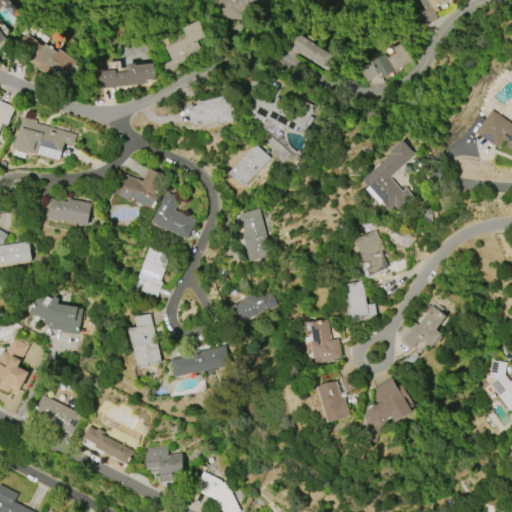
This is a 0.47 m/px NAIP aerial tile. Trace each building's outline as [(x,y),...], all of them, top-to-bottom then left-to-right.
[(264,0),(267,9),(247,13),(248,17),(221,22),(217,0),(264,0)] [(438,19),(424,26),(416,11),(424,7),(419,0),(448,0),(432,9),(438,19)] [(182,29),(198,21),(206,36),(196,41),(202,53),(177,65),(181,72),(169,78),(163,65),(172,61),(166,47),(187,38),(182,29)] [(298,54),(285,46),(294,32),(332,56),(324,68),(299,52),(298,54)] [(58,50),(74,60),(74,61),(76,62),(68,74),(66,72),(59,82),(36,67),(38,64),(16,49),(26,34),(43,46),(44,44),(56,52),(58,50)] [(366,81),(358,69),(383,54),(386,58),(395,53),(392,48),(401,42),(413,60),(392,72),(380,79),(377,74),(366,81)] [(98,71),(115,70),(115,73),(126,72),(126,68),(125,68),(125,65),(135,64),(135,65),(153,63),(154,80),(145,81),(145,84),(100,88),(98,71)] [(294,132),(267,117),(264,122),(240,110),(250,91),(272,102),(276,94),(299,106),(303,99),(313,105),(312,107),(314,108),(309,117),(312,118),(308,128),(303,126),(302,128),(298,126),(294,132)] [(217,120),(193,126),(189,108),(198,106),(198,103),(227,96),(229,106),(233,106),(236,121),(224,124),(224,122),(217,123),(217,120)] [(0,102),(15,108),(7,127),(2,124),(0,128),(0,102)] [(498,149),(504,140),(507,143),(505,147),(511,151),(511,124),(491,110),(476,133),(498,149)] [(14,148),(23,117),(37,121),(36,124),(76,135),(73,146),(64,143),(62,152),(40,146),(38,154),(14,148)] [(362,181),(392,154),(390,152),(402,141),(415,155),(390,177),(402,191),(406,188),(416,199),(401,213),(395,206),(389,211),(382,203),(379,205),(365,190),(368,187),(362,181)] [(270,158),(243,187),(228,173),(255,144),(270,158)] [(151,207),(131,198),(129,201),(125,200),(126,199),(113,193),(122,173),(137,180),(137,179),(143,182),(149,169),(165,176),(151,207)] [(186,239),(151,223),(163,197),(177,204),(174,210),(195,220),(186,239)] [(87,226),(49,218),(50,209),(47,209),(49,199),(67,202),(67,199),(91,204),(87,226)] [(251,262),(244,237),(245,236),(239,215),(259,209),(272,256),(251,262)] [(370,276),(354,240),(375,231),(383,250),(380,251),(388,268),(370,276)] [(0,245),(27,241),(31,261),(29,261),(29,263),(0,267),(0,245)] [(139,278),(149,248),(170,255),(161,281),(163,282),(157,298),(141,293),(145,280),(139,278)] [(374,304),(377,318),(352,324),(351,317),(347,317),(346,310),(349,308),(344,285),(361,281),(367,305),(374,304)] [(277,306),(236,325),(228,308),(244,301),(243,299),(268,287),(277,306)] [(52,296),(57,299),(56,305),(76,308),(74,320),(80,321),(78,335),(60,332),(60,331),(47,329),(48,326),(42,322),(43,320),(26,311),(38,291),(50,298),(52,296)] [(418,325),(432,306),(445,316),(435,329),(442,334),(432,347),(420,338),(411,349),(399,340),(413,321),(418,325)] [(149,314),(161,363),(137,368),(128,329),(136,327),(134,317),(149,314)] [(313,342),(311,323),(328,321),(330,340),(338,339),(341,359),(323,362),(322,357),(313,358),(311,342),(313,342)] [(0,353),(1,351),(4,352),(7,346),(8,347),(12,338),(25,345),(26,344),(28,345),(17,366),(28,372),(20,388),(19,387),(16,392),(10,389),(8,392),(4,390),(4,392),(0,389),(0,353)] [(200,352),(225,346),(230,366),(195,375),(194,373),(175,378),(170,361),(182,358),(181,355),(190,353),(191,356),(201,353),(200,352)] [(511,409),(510,411),(490,384),(495,380),(490,373),(491,361),(506,363),(504,374),(510,382),(511,380),(511,409)] [(356,388),(350,374),(339,379),(346,393),(356,388)] [(404,397),(413,412),(395,423),(392,417),(375,427),(372,423),(370,424),(369,423),(368,423),(365,418),(366,418),(365,416),(368,414),(366,411),(367,410),(366,407),(374,402),(375,405),(381,402),(373,389),(391,378),(397,387),(401,384),(408,395),(404,397)] [(328,423),(316,387),(336,381),(341,398),(344,397),(350,416),(328,423)] [(43,395),(82,415),(71,434),(46,421),(47,420),(33,413),(43,395)] [(97,428),(104,432),(102,435),(134,451),(128,464),(94,447),(96,445),(82,438),(88,426),(96,430),(97,428)] [(184,481),(162,483),(161,473),(151,474),(150,470),(147,470),(145,454),(147,449),(166,448),(167,455),(182,454),(184,481)] [(203,472),(223,482),(225,481),(239,511),(222,511),(217,501),(194,489),(203,472)] [(13,502),(32,511),(0,511),(0,484),(18,494),(13,502)]
